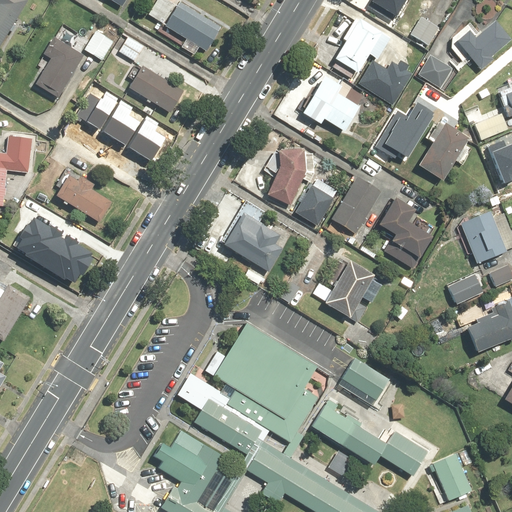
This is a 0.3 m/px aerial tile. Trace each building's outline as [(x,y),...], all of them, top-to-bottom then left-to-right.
[(0,0),(0,42),(25,1),(22,0),(0,0)] [(102,0),(119,10),(124,0),(102,0)] [(367,0),(367,1),(396,16),(405,0),(367,0)] [(176,3),(161,29),(203,54),(219,28),(176,3)] [(387,37),(355,18),(330,58),(354,73),(366,53),(374,58),(387,37)] [(441,29),(422,18),(413,35),(431,46),(441,29)] [(464,33),(452,44),(476,72),(489,62),(487,59),(508,41),(492,22),(470,41),(464,33)] [(115,42),(98,32),(87,50),(104,61),(115,42)] [(145,48),(129,37),(120,52),(136,62),(145,48)] [(80,57),(49,40),(40,57),(47,61),(31,88),(55,101),(80,57)] [(454,69),(433,55),(421,75),(442,89),(454,69)] [(372,58),(357,82),(393,104),(412,73),(405,68),(408,63),(400,59),(397,63),(392,60),(387,67),(372,58)] [(139,67),(125,90),(167,116),(181,93),(139,67)] [(336,88),(317,79),(297,117),(315,127),(318,122),(341,135),(355,109),(331,96),(336,88)] [(92,94),(78,115),(100,129),(119,99),(108,92),(102,100),(92,94)] [(499,109),(503,120),(511,116),(511,92),(499,98),(503,107),(499,109)] [(104,129),(126,143),(140,121),(129,114),(135,106),(123,99),(104,129)] [(396,110),(373,147),(395,161),(400,153),(406,157),(434,113),(418,103),(410,118),(396,110)] [(129,146),(151,160),(165,138),(154,132),(159,123),(148,116),(129,146)] [(465,142),(439,126),(412,169),(438,185),(465,142)] [(490,148),(505,185),(511,182),(511,147),(507,149),(504,142),(490,148)] [(273,154),(275,166),(262,196),(288,207),(302,173),(299,151),(273,154)] [(62,178),(50,199),(96,225),(108,204),(88,192),(90,188),(75,179),(72,183),(62,178)] [(378,193),(353,179),(328,222),(353,236),(359,226),(362,228),(365,222),(363,220),(378,193)] [(332,200),(308,187),(292,215),(316,228),(332,200)] [(389,238),(381,252),(410,270),(428,241),(402,226),(410,212),(389,200),(372,228),(389,238)] [(486,213),(456,225),(473,266),(503,254),(486,213)] [(236,216),(218,248),(265,274),(279,249),(272,246),(276,238),(236,216)] [(20,238),(15,247),(22,251),(21,253),(74,282),(78,274),(81,276),(93,254),(74,244),(76,240),(66,235),(64,238),(58,235),(61,231),(50,224),(49,226),(32,217),(29,223),(27,222),(18,237),(20,238)] [(368,281),(370,278),(338,258),(324,282),(331,286),(319,306),(354,327),(365,309),(355,303),(358,298),(368,304),(380,284),(374,280),(373,283),(368,281)] [(511,269),(510,265),(491,273),(497,288),(511,281),(511,269)] [(265,277),(250,268),(246,277),(260,285),(265,277)] [(478,275),(451,287),(459,305),(486,293),(478,275)] [(0,336),(6,340),(31,296),(9,284),(0,299),(0,336)] [(461,331),(471,356),(506,342),(507,344),(511,342),(511,340),(511,339),(511,320),(511,321),(511,320),(511,297),(487,307),(490,315),(472,322),(473,326),(461,331)] [(331,367),(254,322),(223,375),(300,420),(331,367)] [(0,389),(9,375),(1,370),(6,362),(0,357),(0,389)] [(392,379),(355,357),(342,378),(379,400),(392,379)] [(511,410),(511,378),(498,401),(511,410)] [(293,420),(231,384),(223,396),(285,432),(293,420)] [(238,511),(227,505),(251,465),(269,475),(262,487),(282,498),(287,490),(324,511),(323,511),(374,511),(378,506),(257,434),(263,423),(208,390),(193,415),(248,447),(242,457),(176,418),(152,458),(179,473),(163,500),(184,511),(238,511)] [(391,438),(329,402),(312,430),(374,466),(391,438)] [(432,450),(397,429),(382,454),(418,474),(432,450)] [(474,484),(458,446),(432,457),(448,495),(474,484)] [(353,461),(339,452),(329,468),(343,477),(353,461)] [(473,511),(467,498),(432,511),(473,511)]
